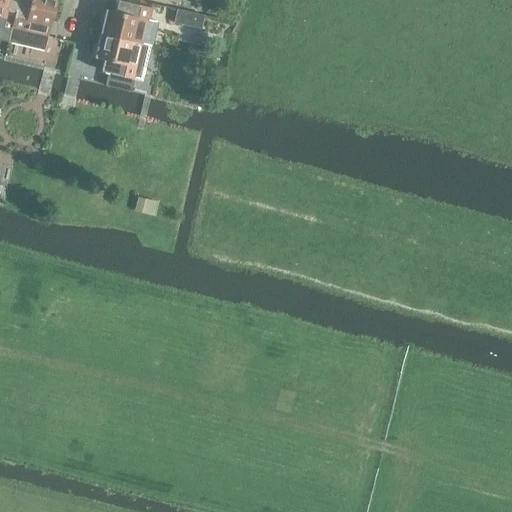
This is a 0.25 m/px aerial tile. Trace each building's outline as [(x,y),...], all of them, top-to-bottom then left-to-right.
[(18,4),(18,0),(0,0),(0,18),(1,18),(1,20),(12,22),(17,4),(18,4)] [(18,0),(18,4),(17,4),(12,22),(7,42),(43,51),(47,37),(55,0),(18,0)] [(150,8),(124,2),(117,0),(114,12),(102,9),(99,22),(101,23),(99,34),(150,46),(156,22),(148,20),(150,8)] [(176,9),(173,23),(201,30),(204,16),(176,9)] [(150,46),(99,34),(96,45),(94,44),(91,58),(102,60),(99,72),(107,74),(104,86),(130,92),(133,80),(141,82),(150,46)] [(138,197),(134,211),(155,216),(158,202),(138,197)] [(201,360),(195,383),(215,389),(222,366),(201,360)]
